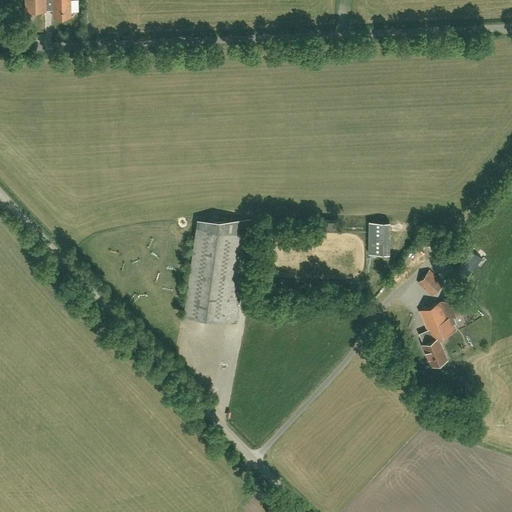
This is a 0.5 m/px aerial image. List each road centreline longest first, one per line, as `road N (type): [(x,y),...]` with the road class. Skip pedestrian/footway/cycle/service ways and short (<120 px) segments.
road 1 (unclassified): [(511,29),(0,48)]
road 2 (unclassified): [(298,511),(0,196)]
